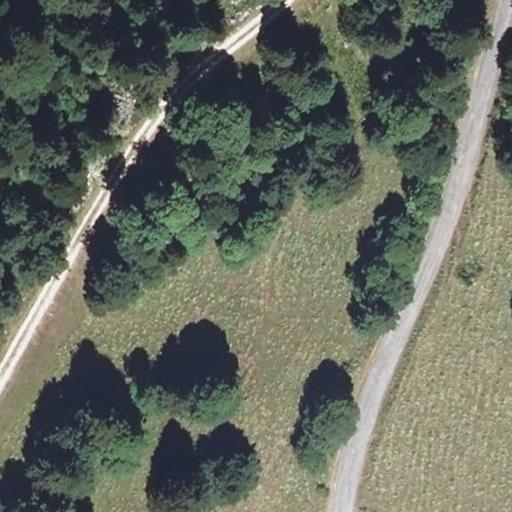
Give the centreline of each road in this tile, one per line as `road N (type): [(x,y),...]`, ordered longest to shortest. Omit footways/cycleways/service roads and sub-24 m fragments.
road 1 (unclassified): [(511,0),(462,176),(407,325),(373,387),(341,511)]
road 2 (track): [(0,377),(138,133),(173,89),(282,0)]
